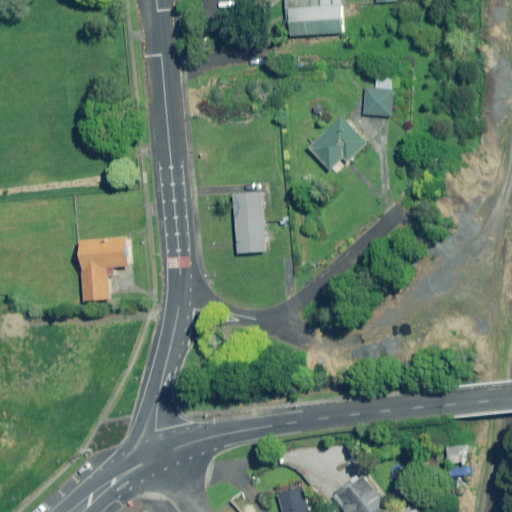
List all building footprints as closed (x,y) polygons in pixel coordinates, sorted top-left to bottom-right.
[(334,7),(333,0),(289,0),(292,36),(344,33),(342,7),(334,7)] [(393,77),(377,77),(377,91),(366,90),(365,116),(392,117),(393,77)] [(368,145),(343,119),(310,149),(335,176),(368,145)] [(267,252),(263,193),(235,195),(239,254),(267,252)] [(74,244),(80,305),(109,302),(106,272),(125,270),(122,239),(74,244)] [(64,327),(15,331),(17,355),(0,356),(0,390),(0,391),(22,390),(21,375),(67,371),(66,351),(64,327)] [(338,493),(347,504),(347,511),(375,511),(387,503),(366,477),(351,489),(348,485),(338,493)] [(309,511),(303,488),(281,494),(285,511),(309,511)]
